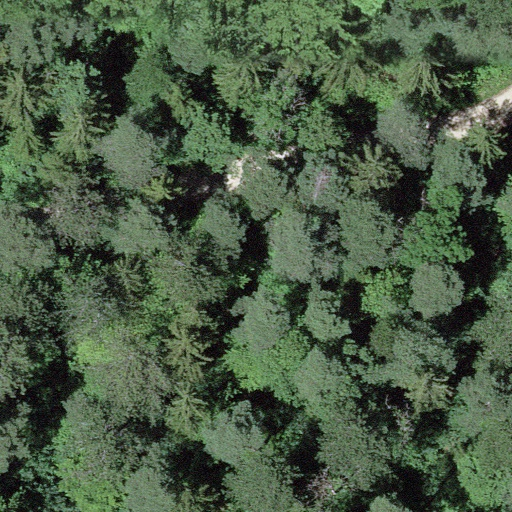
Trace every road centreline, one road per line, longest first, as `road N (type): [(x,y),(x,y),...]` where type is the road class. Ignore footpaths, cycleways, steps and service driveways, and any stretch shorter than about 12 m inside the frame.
road 1 (track): [(511,101),(487,124),(409,155),(0,236)]
road 2 (track): [(511,215),(474,412)]
